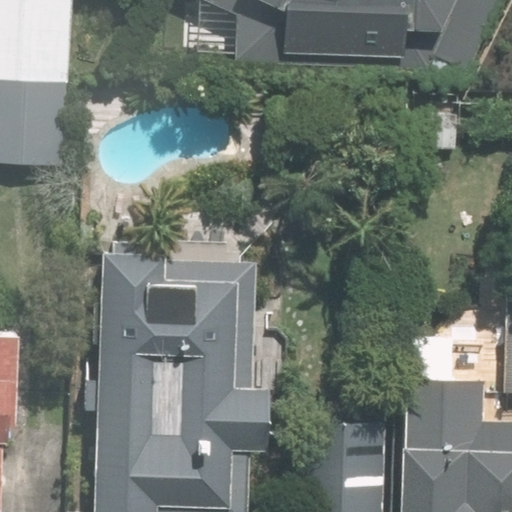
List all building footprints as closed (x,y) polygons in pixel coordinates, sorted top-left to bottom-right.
[(0,0),(0,164),(63,167),(66,80),(68,0),(0,0)] [(189,0),(230,19),(229,62),(393,60),(454,84),(492,0),(189,0)] [(92,415),(88,511),(240,511),(242,453),(262,453),(265,393),(243,392),(248,267),(161,264),(161,259),(148,259),(148,246),(106,245),(104,257),(97,256),(92,381),(78,380),(78,414),(92,415)] [(502,393),(511,392),(511,271),(507,271),(502,393)] [(405,379),(400,511),(511,511),(511,420),(484,419),(485,377),(452,377),(454,329),(412,327),(411,379),(405,379)] [(0,509),(2,443),(11,443),(15,333),(0,332),(0,509)] [(299,421),(292,511),(379,511),(384,423),(376,423),(378,398),(309,393),(307,422),(299,421)]
